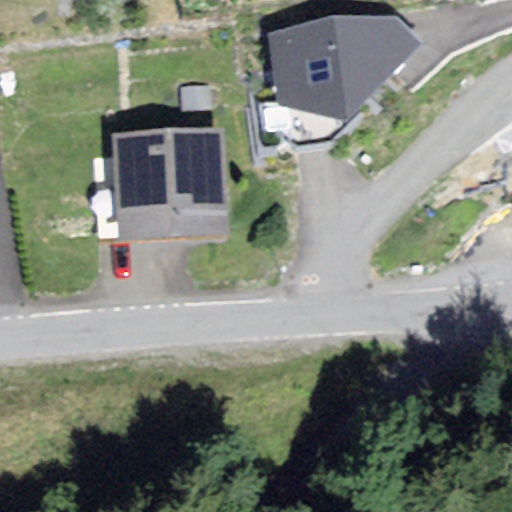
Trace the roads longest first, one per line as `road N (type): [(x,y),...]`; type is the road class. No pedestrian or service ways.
road 1 (residential): [(511,77),(286,313)]
road 2 (tertiary): [(286,313),(0,339)]
road 3 (track): [(281,511),(325,475),(448,308)]
road 4 (tertiary): [(511,300),(286,313)]
